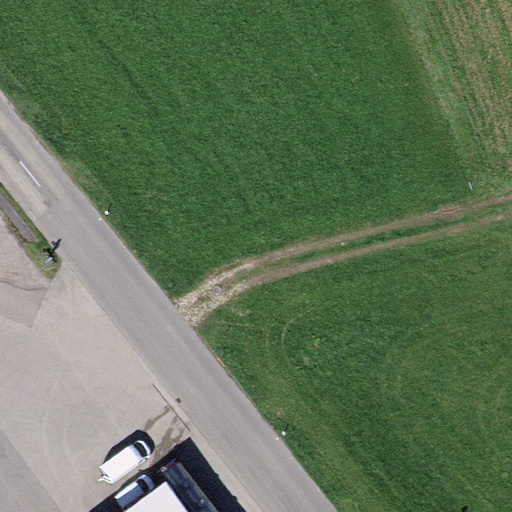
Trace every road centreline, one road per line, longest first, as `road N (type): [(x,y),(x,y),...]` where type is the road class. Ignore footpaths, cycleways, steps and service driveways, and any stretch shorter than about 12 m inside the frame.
road 1 (secondary): [(0,136),(301,511)]
road 2 (track): [(166,344),(82,330),(0,301)]
